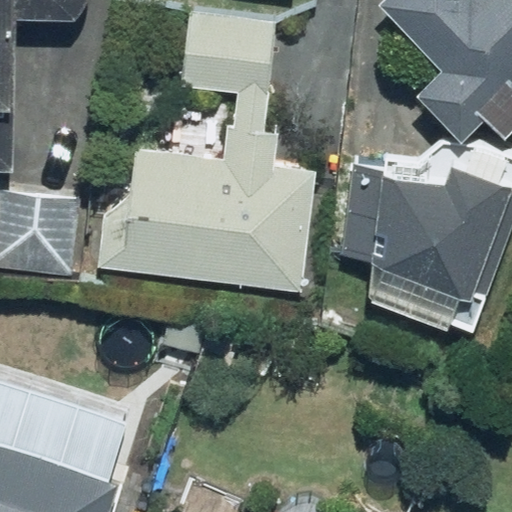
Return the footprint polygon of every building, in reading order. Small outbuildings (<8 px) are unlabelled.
[(0,0),(0,158),(8,159),(14,9),(87,12),(87,0),(0,0)] [(511,0),(382,0),(439,59),(413,83),(457,129),(482,105),(502,126),(511,116),(511,0)] [(105,190),(97,259),(302,283),(316,162),(274,158),(278,126),(264,124),(277,13),(190,3),(181,81),(233,87),(225,151),(135,141),(129,193),(105,190)] [(380,218),(359,279),(478,321),(511,220),(511,145),(444,129),(429,151),(354,152),(349,195),(380,218)] [(81,192),(0,183),(0,258),(73,266),(81,192)] [(128,415),(0,373),(0,511),(105,511),(118,475),(109,472),(128,415)]
